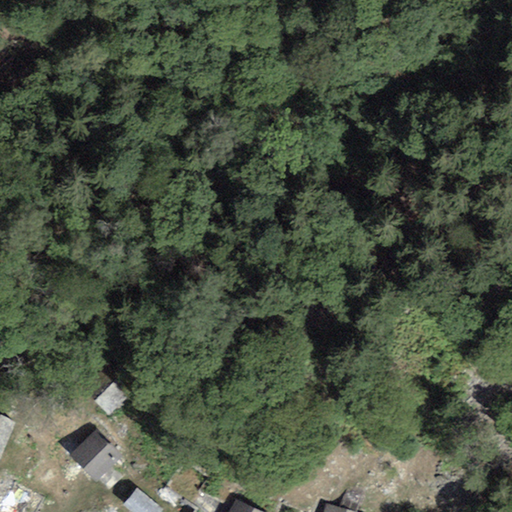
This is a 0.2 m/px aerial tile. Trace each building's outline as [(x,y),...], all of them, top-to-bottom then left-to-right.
[(129,392),(107,368),(87,386),(108,410),(129,392)] [(0,448),(12,422),(0,416),(0,448)] [(118,455),(96,432),(74,452),(96,476),(118,455)] [(210,475),(184,458),(166,487),(197,506),(193,511),(217,511),(222,504),(200,491),(210,475)] [(154,511),(158,509),(137,490),(125,503),(135,511),(154,511)] [(257,511),(235,501),(229,511),(257,511)]
